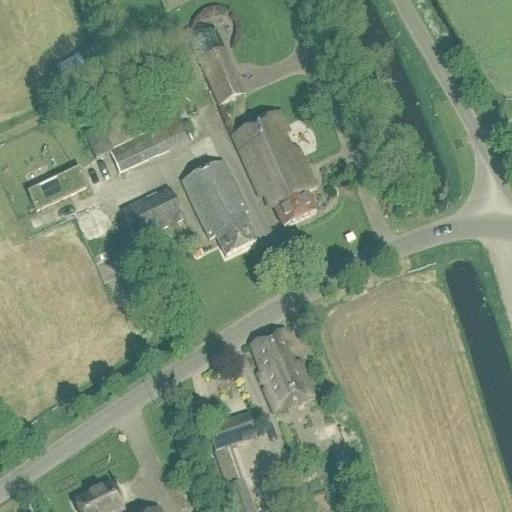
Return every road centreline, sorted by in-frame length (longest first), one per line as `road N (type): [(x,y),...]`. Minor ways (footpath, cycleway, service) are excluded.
road 1 (tertiary): [(0,493),(313,289),(427,238),(498,228)]
road 2 (unclassified): [(498,228),(478,140),(398,0)]
